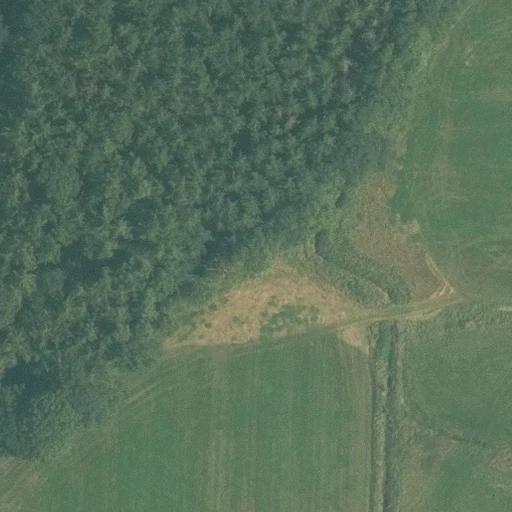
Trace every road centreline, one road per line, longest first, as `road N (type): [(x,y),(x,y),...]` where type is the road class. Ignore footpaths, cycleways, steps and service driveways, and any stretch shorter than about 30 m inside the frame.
road 1 (track): [(413,0),(282,229)]
road 2 (track): [(0,141),(29,0)]
